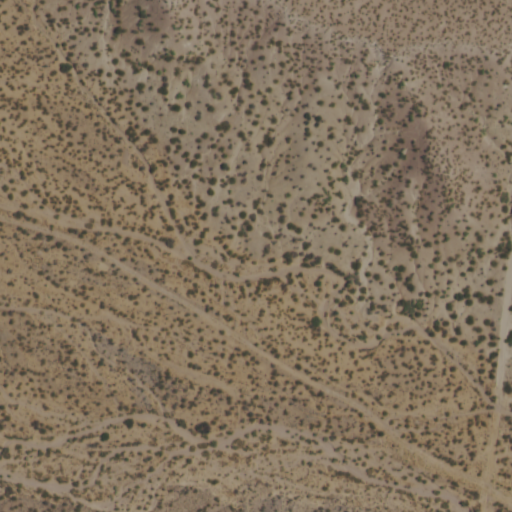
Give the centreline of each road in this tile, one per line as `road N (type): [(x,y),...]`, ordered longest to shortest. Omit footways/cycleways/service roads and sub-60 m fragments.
road 1 (track): [(511,499),(416,454),(352,400),(267,358),(81,243),(0,219)]
road 2 (track): [(478,511),(503,346),(511,208)]
